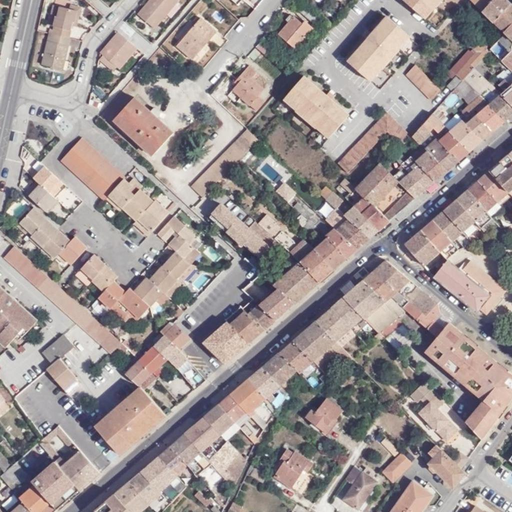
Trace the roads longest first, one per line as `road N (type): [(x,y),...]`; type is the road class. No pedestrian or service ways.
road 1 (secondary): [(78,511),(384,244)]
road 2 (residential): [(89,124),(54,159),(94,197),(93,227),(133,265),(154,241)]
road 3 (residential): [(134,0),(95,41),(73,106),(11,91)]
road 4 (secondary): [(511,133),(384,244)]
road 5 (residential): [(384,244),(511,355)]
